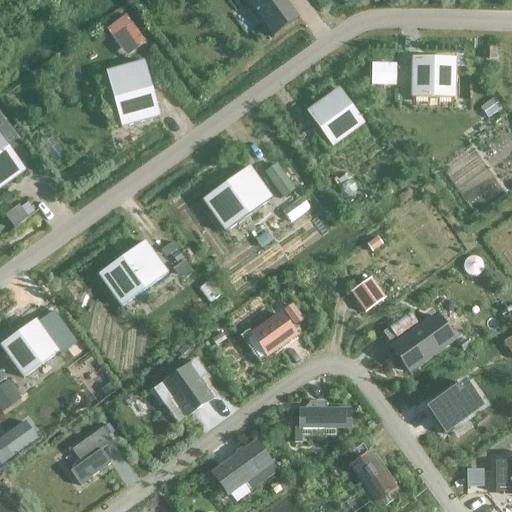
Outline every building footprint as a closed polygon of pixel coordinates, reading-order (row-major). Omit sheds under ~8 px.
[(244,0),(273,39),(273,38),(298,20),(298,21),(299,20),(284,0),(244,0)] [(126,19),(106,33),(123,58),(143,44),(126,19)] [(413,60),(413,59),(412,59),(411,99),(412,99),(412,98),(453,99),(453,100),(454,100),(455,60),(454,60),(454,61),(413,60)] [(121,128),(121,129),(159,118),(159,117),(158,117),(143,64),(144,64),(144,63),(105,74),(106,75),(121,128)] [(371,66),(371,85),(395,86),(395,69),(396,66),(371,66)] [(331,148),(330,148),(331,149),(363,125),(362,125),(339,92),(339,91),(306,115),(307,115),(308,115),(331,148)] [(493,99),(480,109),(488,119),(500,109),(493,99)] [(0,190),(25,172),(25,171),(24,172),(11,154),(20,147),(0,119),(0,190)] [(274,165),(263,173),(282,198),(293,191),(274,165)] [(226,234),(226,233),(270,201),(271,201),(248,168),(247,169),(248,169),(203,202),(203,201),(202,202),(225,234),(226,234)] [(28,204),(9,217),(17,227),(35,214),(28,204)] [(376,239),(367,246),(372,253),(381,246),(376,239)] [(166,276),(167,276),(144,243),(143,244),(144,244),(99,276),(98,276),(121,309),(122,308),(121,308),(166,276)] [(172,245),(160,254),(162,257),(167,253),(170,258),(177,253),(172,245)] [(178,253),(171,258),(175,264),(182,259),(178,253)] [(467,263),(454,274),(468,289),(480,278),(467,263)] [(370,280),(351,294),(365,314),(384,300),(370,280)] [(292,305),(285,311),(296,326),(303,321),(292,305)] [(407,312),(386,327),(397,342),(418,326),(407,312)] [(1,347),(0,347),(23,380),(24,379),(57,354),(58,355),(60,357),(75,347),(52,316),(38,326),(35,322),(34,323),(35,323),(1,347)] [(279,316),(251,336),(266,357),(294,337),(279,316)] [(453,341),(436,318),(392,350),(408,373),(453,341)] [(179,353),(182,357),(189,351),(186,347),(179,353)] [(194,362),(153,391),(164,406),(173,400),(185,417),(212,398),(199,381),(205,377),(194,362)] [(6,380),(0,384),(0,411),(19,398),(6,380)] [(464,385),(428,411),(445,434),(480,408),(464,385)] [(350,412),(300,412),(300,430),(350,430),(350,412)] [(24,422),(0,439),(0,448),(8,460),(36,440),(24,422)] [(108,426),(103,430),(108,437),(113,433),(108,426)] [(82,466),(70,474),(80,487),(111,465),(101,452),(112,444),(102,430),(72,452),(82,466)] [(228,495),(268,465),(254,446),(214,475),(228,495)] [(351,469),(377,504),(395,492),(392,488),(395,486),(389,477),(386,480),(382,474),(385,472),(375,457),(371,459),(369,456),(351,469)] [(511,462),(495,463),(495,493),(511,493),(511,498),(511,497),(511,462)] [(466,472),(466,488),(482,488),(482,472),(466,472)]
